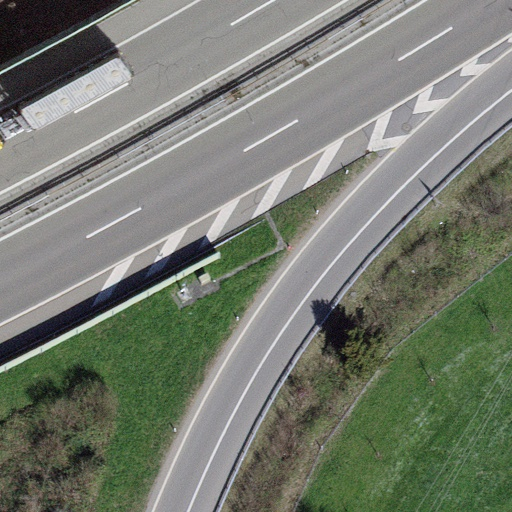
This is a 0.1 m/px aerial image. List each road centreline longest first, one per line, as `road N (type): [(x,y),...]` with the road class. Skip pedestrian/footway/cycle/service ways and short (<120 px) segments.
road 1 (motorway): [(0,284),(284,131),(497,0)]
road 2 (motorway): [(174,511),(228,394),(297,285),(511,58)]
road 3 (motorway): [(271,0),(0,150)]
